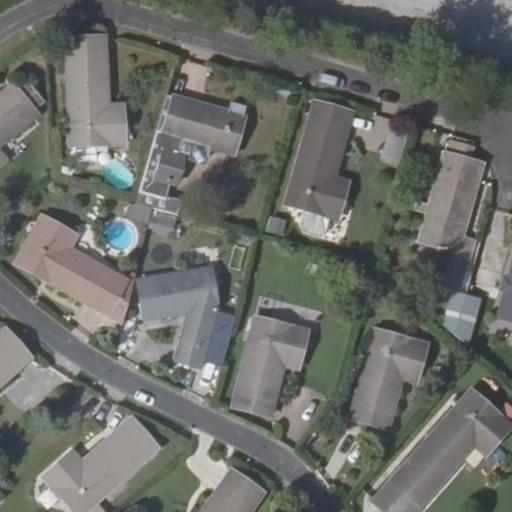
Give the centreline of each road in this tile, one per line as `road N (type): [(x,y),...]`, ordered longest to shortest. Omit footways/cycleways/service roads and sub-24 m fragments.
road 1 (residential): [(511,131),(85,9),(0,32)]
road 2 (residential): [(324,511),(272,451),(168,410),(65,347),(0,282)]
